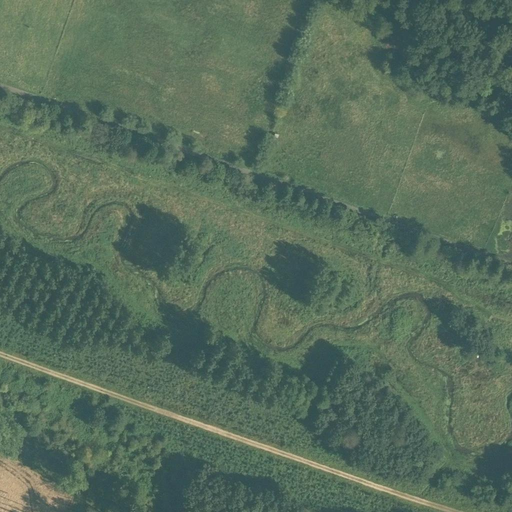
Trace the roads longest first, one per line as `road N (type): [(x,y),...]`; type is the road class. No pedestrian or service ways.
road 1 (track): [(511,266),(0,86)]
road 2 (track): [(454,511),(0,355)]
